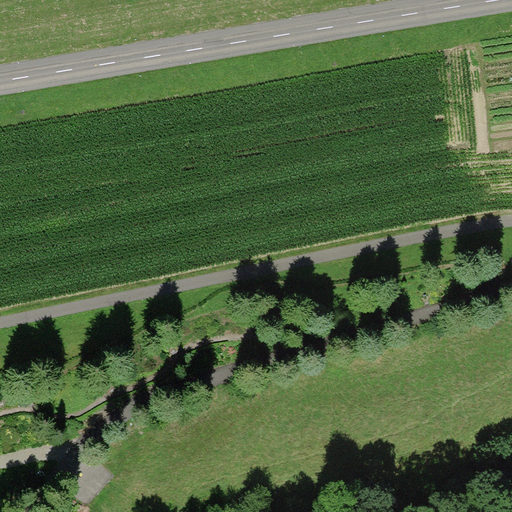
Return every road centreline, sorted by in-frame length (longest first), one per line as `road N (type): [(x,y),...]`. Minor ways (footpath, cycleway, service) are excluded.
road 1 (residential): [(511,223),(0,319)]
road 2 (tertiary): [(0,80),(500,0)]
